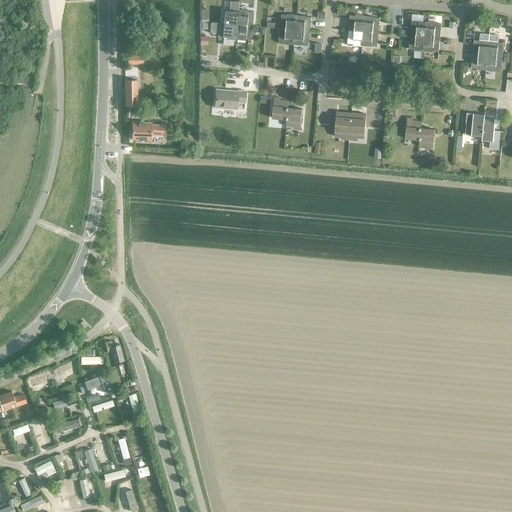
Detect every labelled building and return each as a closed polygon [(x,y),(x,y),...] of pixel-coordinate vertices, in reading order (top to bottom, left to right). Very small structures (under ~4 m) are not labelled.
[(221,23),(221,24),(237,25),(238,10),(239,2),(229,1),(229,9),(229,10),(222,9),(221,23)] [(238,10),(237,25),(251,27),(253,12),(247,12),(247,11),(238,10)] [(280,15),(279,29),(294,31),(296,15),(286,14),(286,15),(280,15)] [(296,15),(294,31),(309,32),(310,17),(305,17),(305,16),(296,15)] [(349,16),(347,30),(363,32),(364,16),(354,15),(354,16),(349,16)] [(364,16),(363,32),(377,33),(379,19),(373,18),(373,17),(364,16)] [(411,22),(409,36),(424,37),(426,22),(416,21),(416,22),(411,22)] [(210,22),(209,33),(217,34),(217,37),(220,37),(226,38),(226,39),(235,40),(237,25),(221,24),(221,23),(210,22)] [(434,23),(426,22),(424,37),(439,39),(440,24),(434,23)] [(237,25),(235,40),(244,41),(244,40),(250,40),(251,27),(237,25)] [(294,31),(279,29),(278,43),(283,43),(283,45),(293,45),(294,31)] [(363,32),(347,30),(346,44),(352,44),(352,45),(361,46),(363,32)] [(309,32),(294,31),(293,45),(302,46),(303,45),(308,45),(309,32)] [(363,32),(361,46),(370,47),(370,46),(376,46),(377,33),(363,32)] [(473,41),(472,55),(487,56),(488,41),(489,34),(479,33),(478,40),(478,41),(473,41)] [(488,41),(487,56),(501,58),(503,43),(497,43),(497,42),(498,35),(489,34),(488,41)] [(208,36),(199,36),(199,45),(208,45),(208,36)] [(424,37),(409,36),(408,49),(413,50),(413,51),(414,51),(418,51),(421,52),(423,52),(424,37)] [(424,37),(423,52),(432,53),(432,51),(437,52),(439,39),(424,37)] [(141,55),(127,56),(127,64),(142,64),(141,55)] [(487,56),(472,55),(470,68),(476,69),(475,70),(485,71),(487,56)] [(501,58),(487,56),(485,71),(494,72),(494,71),(500,71),(501,58)] [(136,80),(124,80),(124,106),(136,106),(136,80)] [(244,103),(245,91),(237,91),(215,89),(214,108),(236,110),(236,103),(244,103)] [(287,108),(288,108),(288,102),(279,101),(279,98),(273,98),(271,118),(285,120),(286,120),(287,108)] [(286,120),(285,120),(285,126),(294,127),(294,129),(299,130),(301,109),(288,108),(287,108),(286,120)] [(349,136),(351,114),(336,112),(334,137),(341,137),(341,135),(349,136)] [(366,115),(351,114),(349,136),(357,137),(357,139),(364,139),(366,115)] [(483,120),(484,120),(484,115),(466,114),(465,123),(466,123),(465,135),(482,137),(483,120)] [(412,118),(406,118),(404,138),(418,140),(419,140),(420,129),(421,122),(412,121),(412,118)] [(482,137),(481,143),(489,144),(489,150),(498,150),(500,133),(493,132),(494,121),(484,120),(483,120),(482,137)] [(150,124),(150,122),(132,121),(131,140),(150,141),(150,134),(162,134),(162,125),(150,124)] [(434,130),(420,129),(419,140),(418,140),(417,146),(427,147),(427,150),(432,151),(434,130)] [(114,363),(124,360),(119,345),(112,347),(110,340),(104,342),(106,348),(109,347),(114,363)] [(117,375),(124,372),(121,364),(110,368),(114,381),(118,380),(117,375)] [(0,411),(26,403),(23,395),(14,398),(11,392),(0,395),(0,411)] [(7,418),(0,420),(2,427),(9,425),(7,418)]
